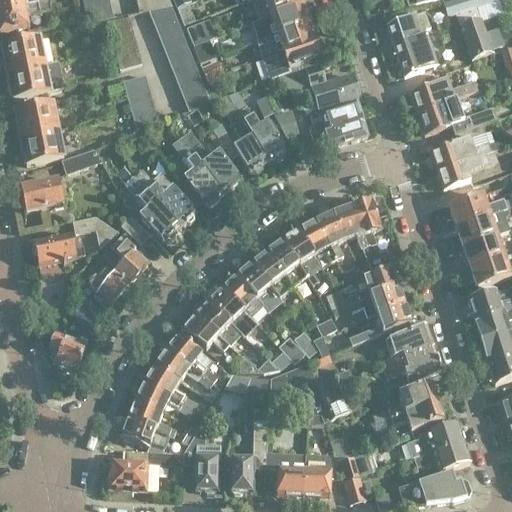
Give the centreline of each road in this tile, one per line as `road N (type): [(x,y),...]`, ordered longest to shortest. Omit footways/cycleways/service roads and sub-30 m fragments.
road 1 (residential): [(58,511),(93,400),(136,322),(240,226),(306,187),(391,158)]
road 2 (residential): [(391,158),(498,511)]
road 3 (residential): [(53,511),(0,264)]
road 4 (residential): [(341,0),(391,158)]
